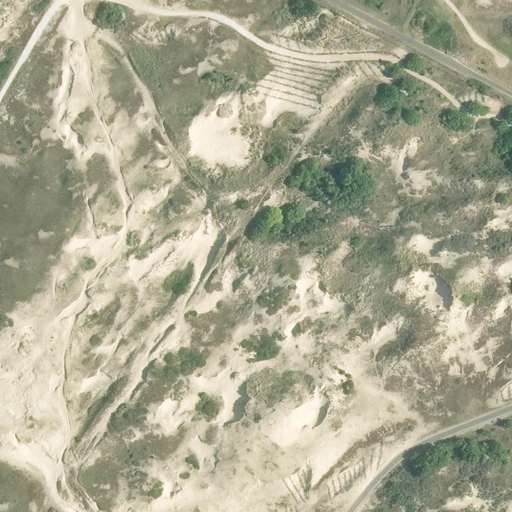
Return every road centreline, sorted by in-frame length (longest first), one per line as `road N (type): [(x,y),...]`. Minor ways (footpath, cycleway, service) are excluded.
road 1 (unknown): [(64,476),(196,284),(214,236),(204,192),(140,83),(75,0)]
road 2 (unknown): [(83,511),(67,488),(61,455),(64,370),(88,279),(126,231),(124,190),(93,104),(82,13)]
